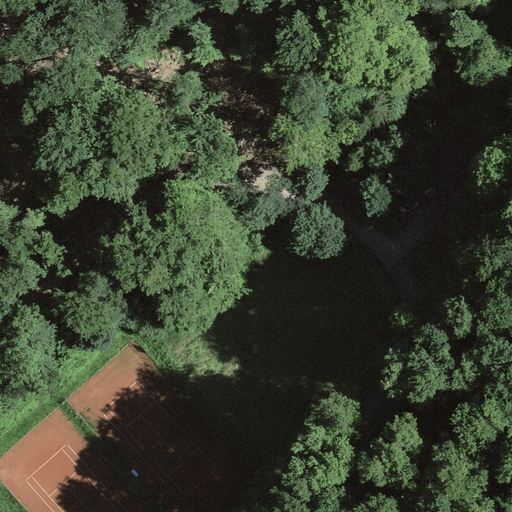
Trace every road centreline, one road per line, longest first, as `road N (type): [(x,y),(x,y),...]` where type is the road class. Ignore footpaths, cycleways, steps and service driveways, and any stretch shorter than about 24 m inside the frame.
road 1 (track): [(0,314),(139,206),(230,177),(272,183),(371,237),(395,275),(411,351)]
road 2 (track): [(274,511),(511,237)]
